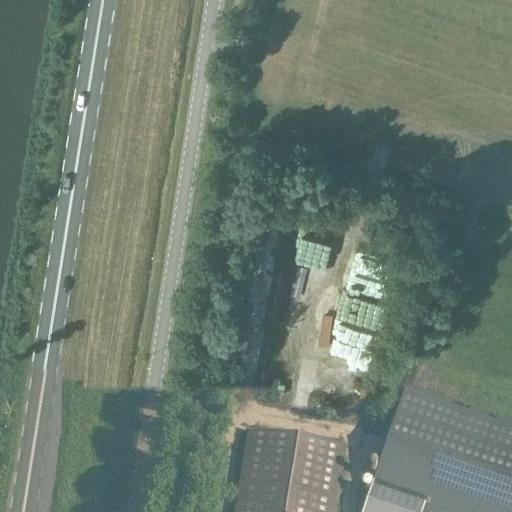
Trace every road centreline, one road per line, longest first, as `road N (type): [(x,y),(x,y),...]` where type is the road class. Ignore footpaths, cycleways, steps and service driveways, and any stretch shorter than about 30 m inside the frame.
road 1 (primary): [(21,511),(102,0)]
road 2 (unclassified): [(138,511),(217,0)]
